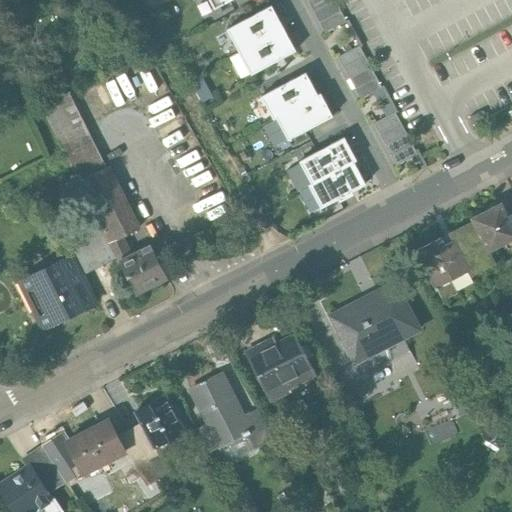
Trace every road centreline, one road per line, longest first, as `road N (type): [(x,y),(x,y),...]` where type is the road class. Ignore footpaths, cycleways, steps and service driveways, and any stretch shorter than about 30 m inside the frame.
road 1 (residential): [(0,413),(396,202)]
road 2 (residential): [(291,0),(396,202)]
road 3 (unknown): [(278,263),(182,94)]
road 4 (residential): [(396,202),(511,142)]
